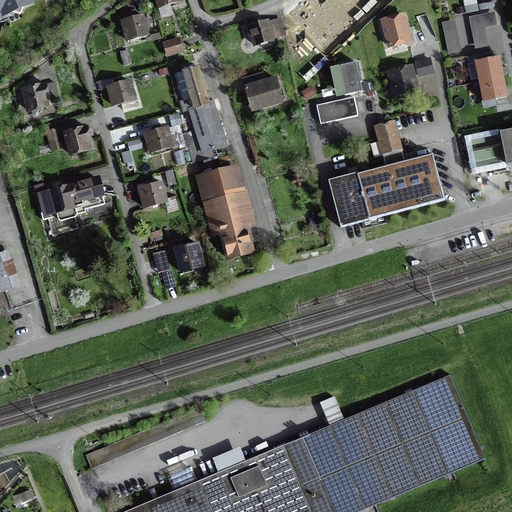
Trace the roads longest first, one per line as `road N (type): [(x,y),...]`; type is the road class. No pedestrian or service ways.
road 1 (unclassified): [(54,439),(511,305)]
road 2 (residential): [(152,312),(79,35)]
road 3 (residential): [(202,29),(279,274)]
road 4 (residential): [(279,274),(511,206)]
road 5 (residential): [(0,358),(152,312)]
road 6 (residential): [(152,312),(279,274)]
